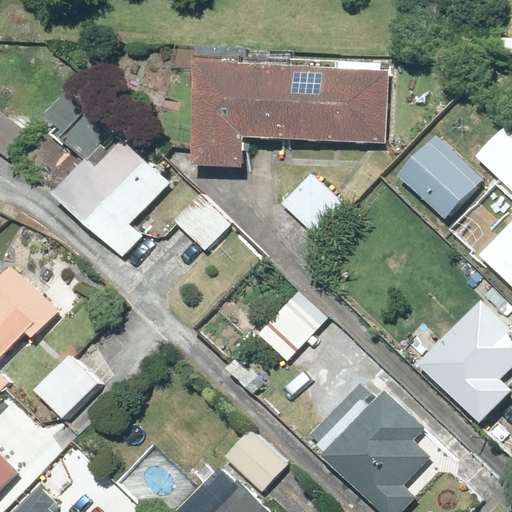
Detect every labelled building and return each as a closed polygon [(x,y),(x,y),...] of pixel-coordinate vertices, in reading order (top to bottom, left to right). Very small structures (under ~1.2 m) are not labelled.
[(250,54),(249,58),(205,55),(200,166),(250,169),(251,141),(389,147),(392,64),(298,60),(298,56),(250,54)] [(114,120),(79,88),(49,122),(84,153),(114,120)] [(511,132),(510,131),(484,156),(511,184),(511,132)] [(487,180),(442,138),(405,176),(450,219),(487,180)] [(128,141),(71,205),(128,257),(186,193),(128,141)] [(315,175),(287,204),(322,238),(350,209),(315,175)] [(207,194),(179,223),(210,252),(237,223),(207,194)] [(511,283),(511,231),(486,260),(511,283)] [(0,376),(65,310),(0,248),(0,376)] [(262,335),(292,364),(333,324),(303,294),(262,335)] [(511,384),(507,380),(511,374),(511,328),(486,304),(428,363),(490,423),(511,400),(511,384)] [(42,393),(66,419),(107,382),(82,355),(42,393)] [(393,394),(377,410),(370,403),(323,449),(342,469),(384,511),(413,511),(426,500),(412,486),(437,461),(419,442),(430,431),(393,394)] [(283,511),(265,492),(292,466),(258,432),(232,457),(252,478),(244,486),(233,474),(193,511),(283,511)] [(0,437),(0,492),(28,466),(0,437)] [(52,484),(21,511),(65,511),(59,505),(66,499),(52,484)]
